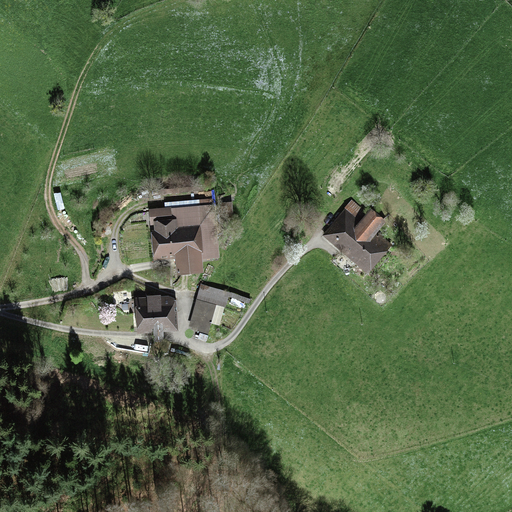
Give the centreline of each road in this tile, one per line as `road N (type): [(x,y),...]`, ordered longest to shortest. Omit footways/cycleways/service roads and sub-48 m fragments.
road 1 (track): [(317,238),(216,346),(59,328),(0,312)]
road 2 (track): [(90,289),(84,259),(53,214),(51,168),(86,72),(110,35),(183,0)]
road 3 (track): [(0,307),(90,289),(109,275),(119,227),(131,211),(202,198)]
road 4 (track): [(182,511),(217,466),(217,392),(205,347)]
